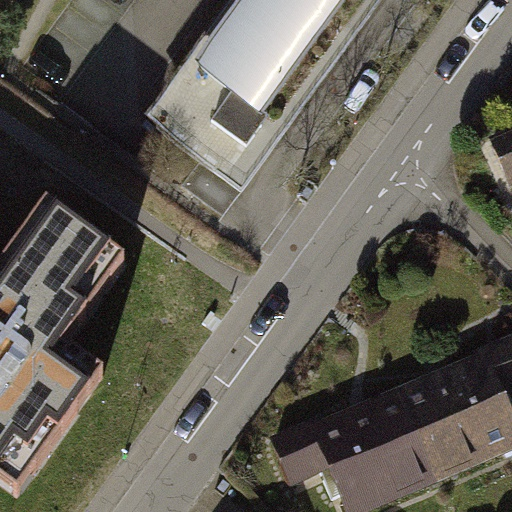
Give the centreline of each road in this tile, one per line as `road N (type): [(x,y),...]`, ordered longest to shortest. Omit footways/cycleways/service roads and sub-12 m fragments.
road 1 (residential): [(140,511),(302,276),(398,162)]
road 2 (residential): [(398,162),(511,12)]
road 3 (residential): [(511,260),(398,162)]
